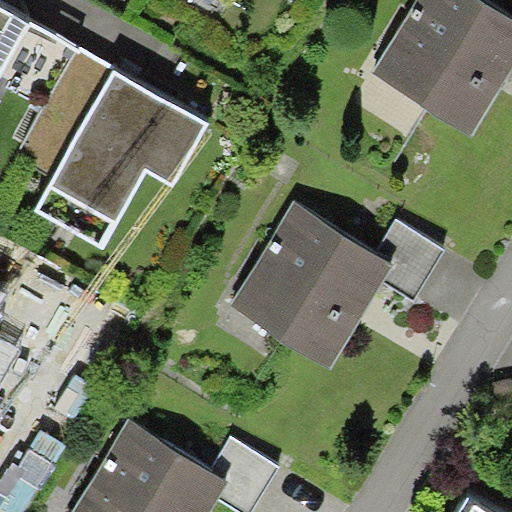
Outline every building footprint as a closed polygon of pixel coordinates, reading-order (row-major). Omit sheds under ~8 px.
[(244,0),(211,0),(236,14),(244,0)] [(511,15),(511,18),(480,0),(410,0),(366,74),(465,133),(511,53),(511,15)] [(0,56),(16,28),(0,18),(0,56)] [(195,122),(69,51),(7,159),(40,177),(21,209),(90,249),(136,169),(160,183),(195,122)] [(284,197),(224,294),(324,355),(374,274),(411,296),(441,249),(386,215),(367,247),(284,197)] [(207,469),(119,417),(63,511),(202,511),(210,500),(230,511),(249,511),(276,466),(226,437),(207,469)] [(482,511),(456,495),(445,511),(482,511)]
